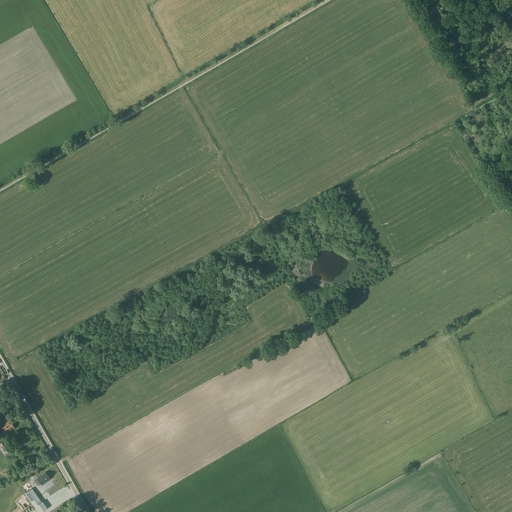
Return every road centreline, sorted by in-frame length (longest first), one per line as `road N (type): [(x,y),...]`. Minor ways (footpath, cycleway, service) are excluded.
road 1 (track): [(323,0),(0,188)]
road 2 (unclassified): [(86,511),(0,359)]
road 3 (track): [(511,82),(476,102),(413,0)]
